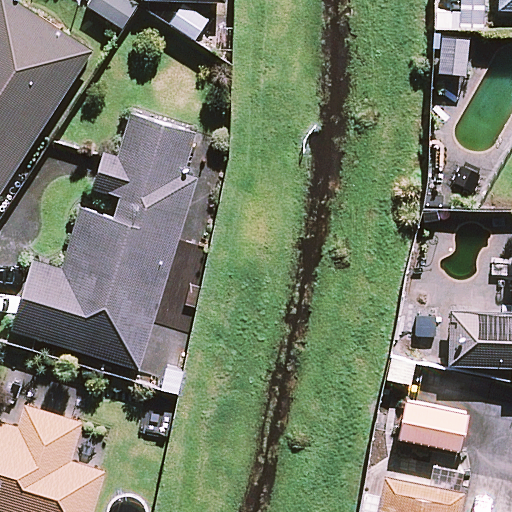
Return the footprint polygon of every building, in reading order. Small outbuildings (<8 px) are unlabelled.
[(0,0),(0,187),(92,48),(19,0),(0,0)] [(136,3),(131,0),(88,0),(86,2),(122,25),(136,3)] [(100,155),(91,183),(119,191),(113,211),(82,202),(63,265),(32,255),(11,324),(138,363),(196,173),(183,169),(196,127),(132,107),(118,153),(102,148),(100,155)] [(511,308),(452,306),(450,361),(511,362),(511,308)] [(467,411),(406,398),(398,434),(460,447),(467,411)] [(82,417),(25,400),(18,422),(0,417),(0,511),(91,511),(106,465),(71,455),(82,417)] [(458,511),(463,488),(384,473),(376,511),(458,511)]
